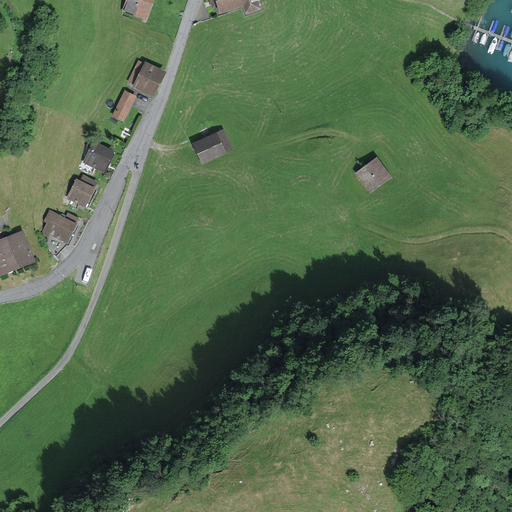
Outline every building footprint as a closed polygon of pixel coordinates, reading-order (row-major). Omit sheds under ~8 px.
[(152,0),(129,0),(126,10),(145,17),(152,0)] [(216,0),(219,11),(246,3),(248,11),(261,7),(259,0),(216,0)] [(163,74),(146,65),(135,86),(153,95),(163,74)] [(134,97),(125,93),(114,116),(124,120),(134,97)] [(230,148),(223,133),(196,146),(204,161),(230,148)] [(112,153),(94,145),(86,161),(104,170),(112,153)] [(385,185),(370,168),(353,182),(369,200),(385,185)] [(94,190),(76,182),(70,197),(88,205),(94,190)] [(48,222),(43,232),(49,235),(51,232),(68,241),(76,226),(50,212),(45,221),(48,222)] [(21,235),(0,243),(0,269),(1,273),(31,261),(21,235)]
